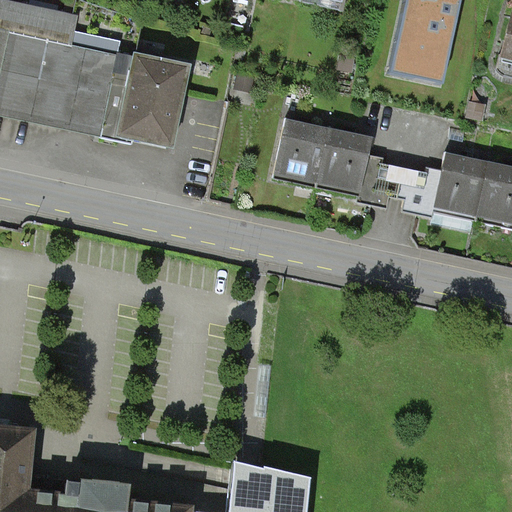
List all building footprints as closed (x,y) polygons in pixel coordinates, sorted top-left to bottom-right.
[(402,0),(386,74),(438,86),(456,0),(402,0)] [(166,145),(182,70),(163,65),(66,45),(72,16),(0,1),(0,117),(130,145),(131,137),(166,145)] [(511,17),(510,17),(500,56),(511,58),(511,17)] [(271,180),(314,189),(327,128),(323,127),(284,119),(271,180)] [(314,189),(356,198),(357,193),(372,196),(379,165),(364,162),(369,137),(331,129),(327,128),(314,189)] [(471,234),(473,222),(486,162),(482,161),(444,153),(438,178),(424,175),(417,206),(432,209),(429,225),(471,234)] [(473,222),(511,230),(511,167),(492,163),(486,162),(473,222)] [(271,367),(258,365),(253,416),(266,418),(271,367)] [(0,511),(190,511),(190,509),(127,504),(128,488),(78,483),(77,498),(73,498),(73,491),(65,490),(65,482),(30,479),(34,432),(0,428),(0,511)] [(304,511),(308,480),(231,462),(225,511),(304,511)]
